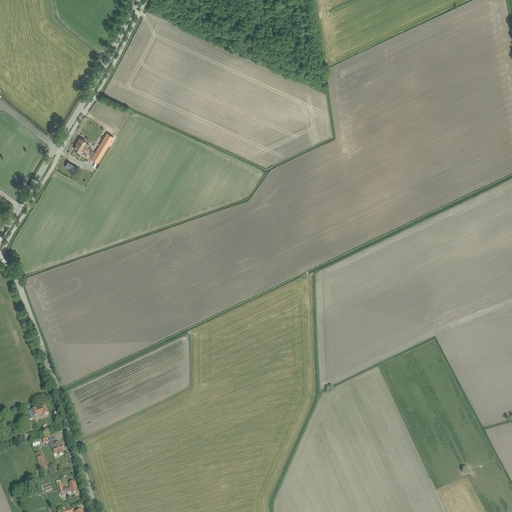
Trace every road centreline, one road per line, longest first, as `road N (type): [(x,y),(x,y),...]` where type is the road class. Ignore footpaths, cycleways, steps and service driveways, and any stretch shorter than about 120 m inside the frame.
road 1 (tertiary): [(94,511),(17,278),(0,256)]
road 2 (tertiary): [(0,236),(137,0)]
